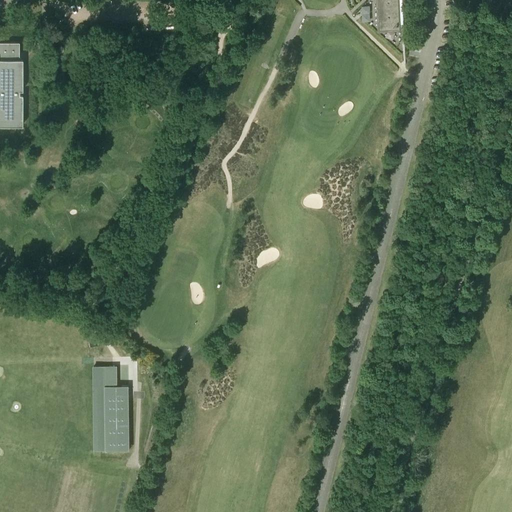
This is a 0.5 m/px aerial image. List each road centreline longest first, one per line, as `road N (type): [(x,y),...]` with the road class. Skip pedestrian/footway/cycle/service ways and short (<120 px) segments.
road 1 (track): [(138,511),(178,362),(233,300),(223,162),(305,12)]
road 2 (track): [(147,479),(135,462),(136,370),(113,353),(94,296),(209,90),(221,41),(206,0)]
road 3 (unclassified): [(316,511),(437,0)]
road 4 (unclassified): [(386,511),(511,114)]
road 5 (track): [(291,511),(344,279),(353,264),(378,259)]
road 6 (track): [(347,271),(405,71)]
road 7 (track): [(233,285),(235,223),(264,173)]
